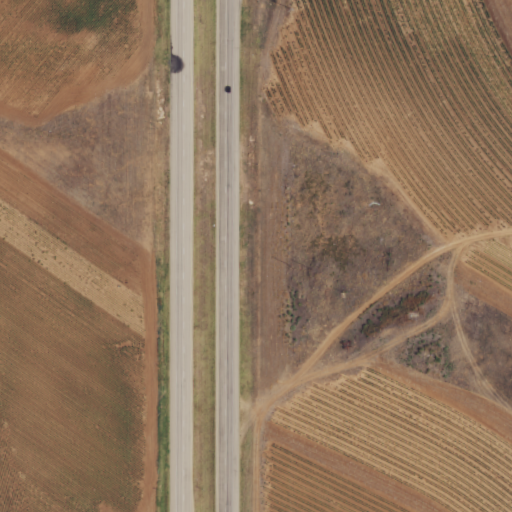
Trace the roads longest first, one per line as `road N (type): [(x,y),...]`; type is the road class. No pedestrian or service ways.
road 1 (trunk): [(187,0),(189,511)]
road 2 (trunk): [(236,511),(234,0)]
